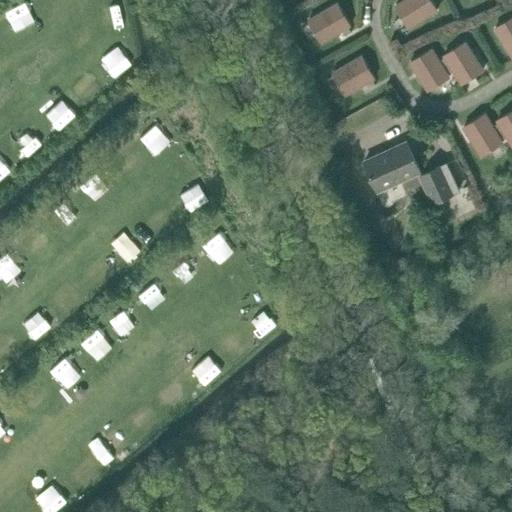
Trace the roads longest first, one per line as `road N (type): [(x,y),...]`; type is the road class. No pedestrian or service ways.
road 1 (unclassified): [(453,511),(220,0)]
road 2 (track): [(229,289),(0,474)]
road 3 (track): [(172,156),(0,313)]
road 4 (track): [(68,0),(61,32),(36,69),(0,94)]
